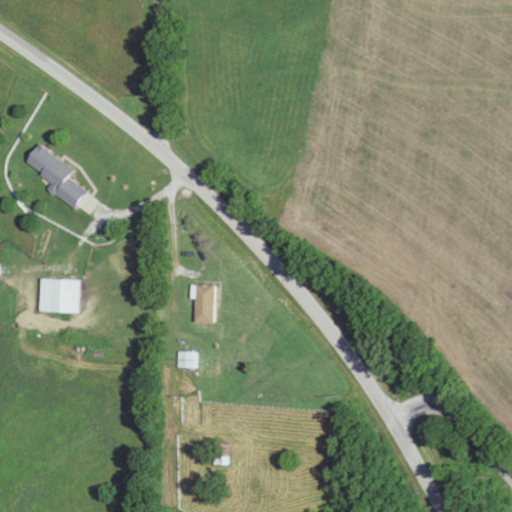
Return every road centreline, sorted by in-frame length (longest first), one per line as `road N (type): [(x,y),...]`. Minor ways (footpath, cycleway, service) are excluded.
road 1 (secondary): [(445,511),(392,416),(295,285),(166,154),(0,29)]
road 2 (residential): [(511,481),(449,407),(426,404),(392,416)]
road 3 (residential): [(161,151),(159,0)]
